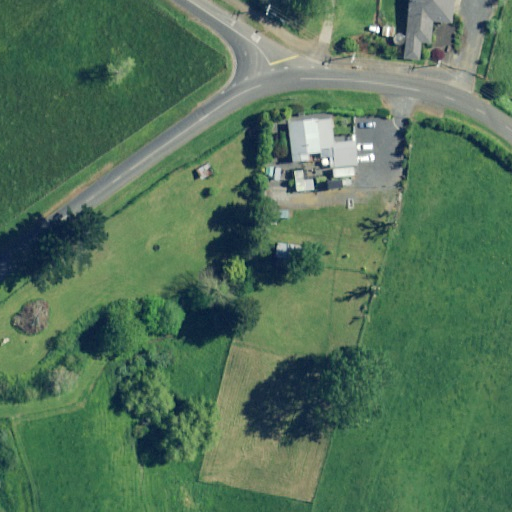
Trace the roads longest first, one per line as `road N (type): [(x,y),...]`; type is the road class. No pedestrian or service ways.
road 1 (unclassified): [(0,268),(219,105),(277,81)]
road 2 (unclassified): [(277,81),(379,83),(451,100),(511,130)]
road 3 (unclassified): [(190,0),(251,41),(277,81)]
